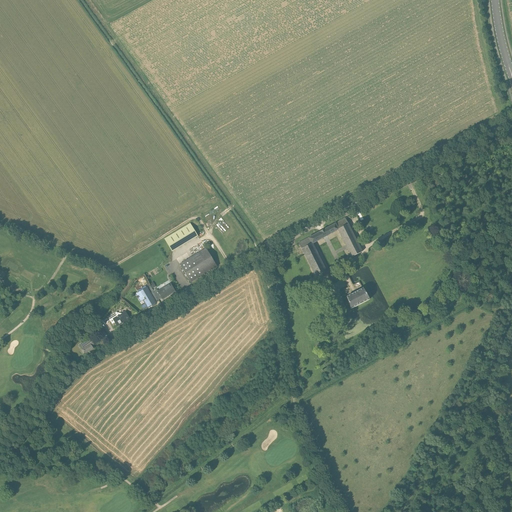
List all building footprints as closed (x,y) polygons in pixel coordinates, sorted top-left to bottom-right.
[(362,252),(345,219),(324,230),(327,236),(338,230),(352,258),(362,252)] [(172,252),(198,237),(190,224),(164,239),(172,252)] [(309,238),(312,244),(323,238),(320,232),(309,238)] [(311,268),(322,262),(312,244),(302,249),(311,268)] [(190,282),(217,266),(206,249),(180,265),(190,282)] [(322,262),(311,268),(316,278),(326,272),(322,262)] [(313,289),(320,285),(318,280),(311,284),(313,289)] [(157,289),(153,291),(158,300),(162,298),(162,299),(175,291),(170,284),(158,291),(157,289)] [(158,300),(153,291),(150,287),(147,289),(147,288),(136,295),(140,302),(143,300),(145,303),(141,306),(143,309),(151,305),(155,303),(155,302),(158,300)] [(351,309),(370,299),(363,289),(347,297),(351,309)] [(129,319),(125,312),(122,314),(117,313),(116,312),(108,317),(110,321),(112,324),(115,322),(117,326),(129,319)] [(100,333),(104,330),(101,326),(100,324),(92,329),(92,330),(95,334),(99,331),(100,333)] [(92,341),(90,338),(80,345),(85,353),(93,348),(91,346),(94,344),(93,343),(94,342),(93,341),(92,341)]
